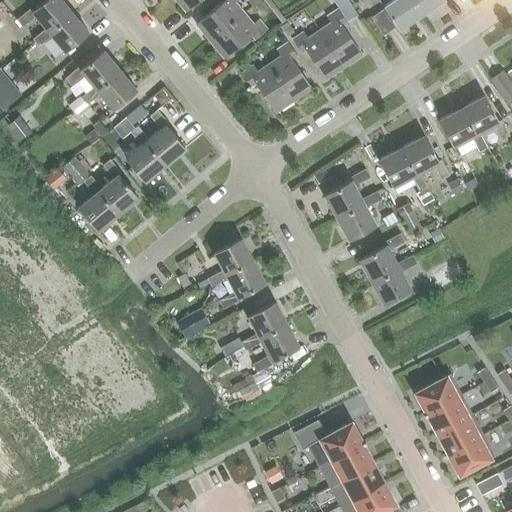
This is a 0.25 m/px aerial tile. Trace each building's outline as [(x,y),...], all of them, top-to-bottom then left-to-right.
[(47,32),(71,12),(61,0),(44,0),(32,11),(30,9),(16,20),(22,27),(35,16),(45,29),(47,32)] [(175,0),(185,11),(199,0),(175,0)] [(210,41),(244,14),(235,3),(238,0),(221,0),(223,2),(196,24),(210,41)] [(392,0),(383,6),(399,30),(422,15),(411,0),(392,0)] [(411,0),(422,15),(444,0),(411,0)] [(330,22),(316,32),(341,69),(361,55),(341,25),(354,17),(346,4),(338,10),(337,9),(326,17),(330,22)] [(64,52),(88,32),(71,12),(47,32),(45,29),(32,39),(38,46),(51,36),(64,52)] [(254,41),(266,31),(258,20),(252,25),(244,14),(210,41),(223,58),(251,36),(254,41)] [(287,22),(279,27),(286,37),(294,32),(287,22)] [(325,79),(341,69),(316,32),(307,38),(303,32),(291,40),(300,53),(305,50),(325,79)] [(293,101),(311,88),(291,59),(296,56),(287,43),(276,50),(280,56),(268,64),(293,101)] [(95,90),(119,70),(103,50),(80,69),(78,67),(64,78),(70,85),(83,75),(93,87),(95,90)] [(274,113),(293,101),(268,64),(256,72),(252,66),(241,73),(250,87),(254,84),(274,113)] [(511,99),(511,84),(502,69),(489,78),(506,103),(511,99)] [(0,70),(0,110),(8,103),(1,95),(13,85),(0,70)] [(112,110),(136,90),(119,70),(95,90),(93,87),(80,98),(86,105),(99,94),(112,110)] [(475,135),(479,133),(493,126),(500,140),(509,136),(500,120),(498,122),(483,95),(461,108),(475,135)] [(125,117),(125,118),(131,125),(146,113),(139,105),(125,117)] [(486,148),(479,133),(475,135),(461,108),(438,120),(453,147),(470,138),(478,152),(486,148)] [(164,165),(184,149),(165,126),(168,124),(156,110),(149,116),(160,129),(148,139),(145,141),(164,165)] [(18,140),(30,132),(18,116),(7,124),(18,140)] [(131,125),(125,118),(113,128),(122,139),(130,132),(134,129),(131,125)] [(145,141),(148,139),(137,126),(134,129),(130,132),(140,145),(125,158),(144,181),(164,165),(145,141)] [(441,180),(449,175),(440,160),(438,161),(423,135),(400,147),(415,175),(419,173),(433,165),(441,180)] [(427,187),(419,173),(415,175),(400,147),(378,160),(393,187),(410,177),(418,192),(427,187)] [(88,175),(74,157),(61,167),(75,185),(88,175)] [(137,198),(118,175),(121,173),(109,159),(102,165),(113,178),(100,188),(97,190),(117,214),(137,198)] [(327,165),(312,174),(317,183),(332,174),(327,165)] [(65,178),(56,168),(44,179),(52,189),(65,178)] [(363,202),(361,199),(353,185),(369,177),(365,169),(348,178),(350,180),(323,195),(335,217),(363,202)] [(97,190),(100,188),(90,175),(83,181),(93,194),(78,207),(97,231),(117,214),(97,190)] [(475,175),(462,182),(466,191),(479,184),(475,175)] [(381,199),(379,194),(377,191),(361,199),(363,202),(335,217),(347,240),(375,225),(365,207),(381,199)] [(407,202),(395,209),(409,234),(421,227),(407,202)] [(381,218),(386,227),(396,221),(392,213),(381,218)] [(438,228),(430,233),(434,242),(443,237),(438,228)] [(398,267),(396,263),(388,250),(404,241),(400,233),(383,242),(385,245),(358,259),(370,282),(398,267)] [(225,275),(252,261),(240,238),(213,253),(222,270),(206,279),(211,287),(226,279),(225,275)] [(400,272),(416,263),(412,255),(396,263),(398,267),(370,282),(382,304),(410,289),(400,272)] [(435,268),(439,280),(467,271),(463,258),(435,268)] [(225,275),(226,279),(234,292),(218,301),(223,309),(239,300),(238,297),(264,283),(252,261),(225,275)] [(190,284),(184,273),(176,278),(183,289),(190,284)] [(258,338),(286,324),(274,301),(247,315),(256,333),(240,341),(242,345),(244,349),(260,341),(258,338)] [(209,324),(200,308),(175,321),(183,337),(209,324)] [(271,360),(298,346),(286,324),(258,338),(260,341),(267,355),(251,363),(255,371),(272,363),(271,360)] [(238,337),(227,342),(232,351),(242,345),(240,341),(238,337)] [(490,377),(484,367),(476,372),(483,382),(490,377)] [(502,384),(510,379),(503,369),(496,374),(502,384)] [(422,413),(422,414),(461,394),(450,373),(414,392),(424,412),(422,413)] [(490,377),(483,382),(489,392),(497,387),(490,377)] [(511,382),(510,379),(502,384),(509,394),(511,391),(511,382)] [(436,433),(472,414),(461,394),(422,414),(423,416),(426,414),(436,433)] [(508,420),(511,417),(511,409),(509,405),(501,410),(508,420)] [(436,433),(447,454),(483,434),(472,414),(436,433)] [(306,445),(317,466),(364,441),(363,440),(361,441),(350,422),(306,445)] [(494,455),(483,434),(447,454),(458,474),(494,455)] [(364,441),(317,466),(328,486),(372,463),(362,444),(365,442),(364,441)] [(383,483),(372,463),(328,486),(339,507),(383,483)] [(264,471),(271,484),(282,478),(275,465),(264,471)] [(511,466),(511,465),(501,471),(505,479),(511,475),(511,466)] [(486,479),(475,484),(481,494),(491,489),(486,479)] [(339,507),(341,511),(378,511),(394,504),(383,483),(339,507)] [(283,498),(278,487),(270,491),(275,502),(283,498)]
